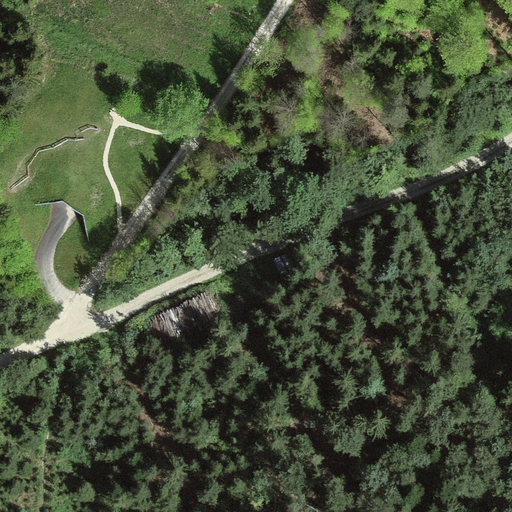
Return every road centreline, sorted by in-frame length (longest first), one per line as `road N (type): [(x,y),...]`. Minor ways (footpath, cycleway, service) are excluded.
road 1 (track): [(41,346),(314,225),(449,178),(511,138)]
road 2 (track): [(41,346),(283,0)]
